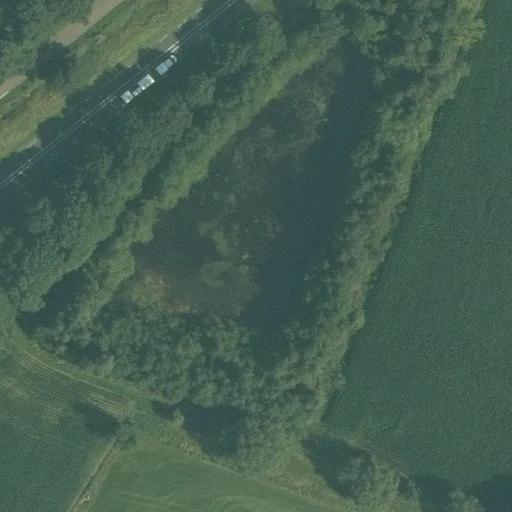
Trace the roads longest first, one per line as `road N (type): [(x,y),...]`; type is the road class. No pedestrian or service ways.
road 1 (primary): [(0,191),(235,0)]
road 2 (unclassified): [(0,77),(98,0)]
